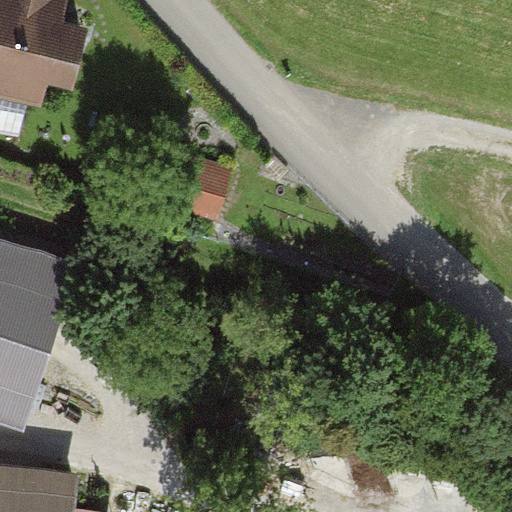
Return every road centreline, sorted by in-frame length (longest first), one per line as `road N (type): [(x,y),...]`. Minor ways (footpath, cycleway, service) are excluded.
road 1 (residential): [(173,0),(290,129),(511,338)]
road 2 (track): [(0,427),(80,435),(111,471),(221,511)]
road 3 (track): [(290,129),(377,120),(511,144)]
